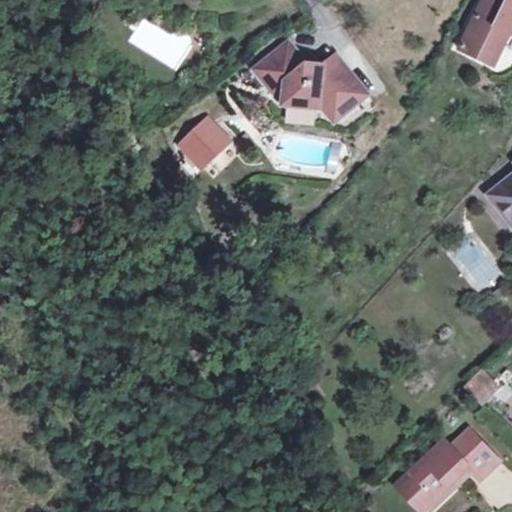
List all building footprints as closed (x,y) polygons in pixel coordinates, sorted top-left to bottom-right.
[(85,0),(84,2),(93,11),(102,0),(85,0)] [(510,32),(511,32),(511,0),(486,0),(463,49),(495,64),(510,32)] [(289,42),(267,60),(274,67),(262,78),(276,96),(283,99),(285,105),(320,108),(324,104),(337,120),(370,92),(336,53),(323,64),(320,63),(319,69),(311,67),(312,62),(306,62),(289,42)] [(255,70),(262,78),(274,67),(267,60),(255,70)] [(228,143),(207,121),(181,146),(203,168),(228,143)] [(511,180),(492,196),(511,222),(511,180)] [(289,268),(279,261),(265,278),(275,286),(289,268)] [(499,388),(483,373),(468,388),(483,402),(499,388)] [(478,480),(497,461),(469,432),(451,449),(444,442),(397,487),(419,510),(434,495),(439,501),(464,478),(460,474),(467,468),(478,480)] [(467,468),(460,474),(464,478),(470,471),(467,468)] [(434,495),(419,510),(420,511),(428,511),(439,501),(434,495)]
